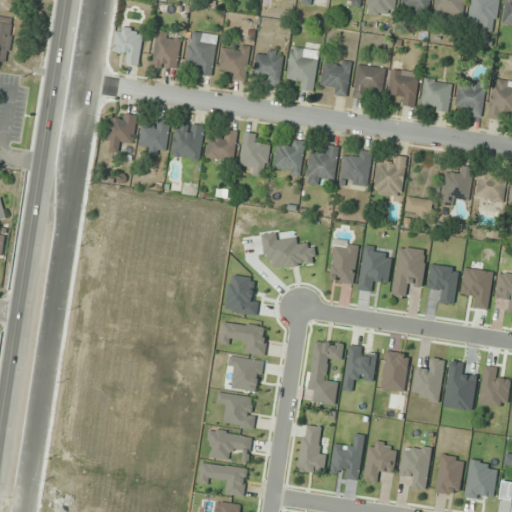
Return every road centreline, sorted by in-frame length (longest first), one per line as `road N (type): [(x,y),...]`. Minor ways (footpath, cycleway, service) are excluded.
road 1 (secondary): [(6,511),(83,0)]
road 2 (residential): [(71,80),(511,150)]
road 3 (residential): [(299,311),(511,341)]
road 4 (residential): [(268,511),(299,311)]
road 5 (residential): [(271,493),(393,511)]
